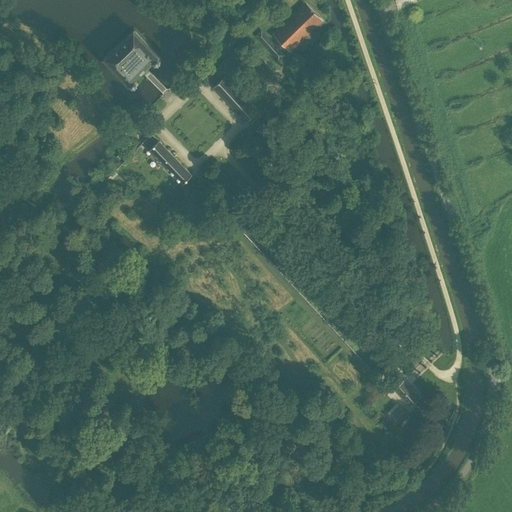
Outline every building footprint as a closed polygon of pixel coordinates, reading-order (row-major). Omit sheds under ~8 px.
[(307,6),(277,35),(289,47),(319,18),(307,6)] [(262,29),(256,34),(278,61),(285,56),(262,29)] [(135,78),(143,69),(153,60),(157,64),(162,59),(134,30),(105,57),(133,86),(139,81),(135,78)] [(258,51),(254,55),(273,76),(277,71),(258,51)] [(249,59),(244,65),(266,88),(271,82),(249,59)] [(245,120),(255,111),(224,76),(213,85),(245,120)] [(263,122),(256,128),(263,136),(270,129),(263,122)] [(182,184),(192,174),(159,140),(149,149),(182,184)] [(210,180),(200,171),(195,177),(204,186),(210,180)] [(377,366),(371,371),(380,380),(385,375),(377,366)] [(404,379),(394,389),(410,406),(420,396),(404,379)] [(401,423),(408,416),(400,408),(399,409),(398,407),(391,414),(401,423)]
